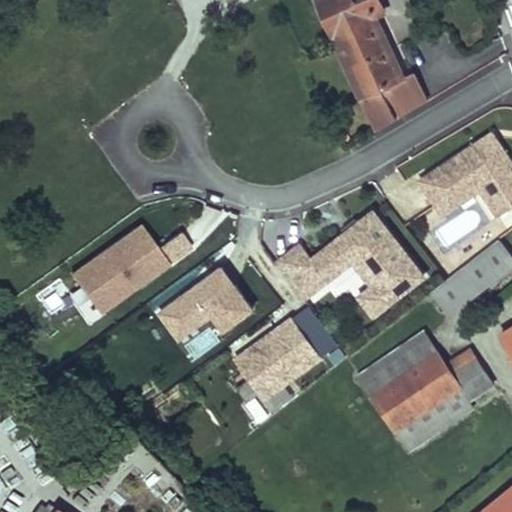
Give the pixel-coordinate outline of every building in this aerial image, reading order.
[(404,77),(374,15),(385,10),(380,0),(316,0),(379,129),(428,105),(412,73),(404,77)] [(496,141),(484,137),(475,143),(481,153),(493,159),(503,152),(496,141)] [(493,159),(481,153),(475,143),(420,180),(437,205),(469,183),(487,185),(504,211),(511,205),(511,147),(511,146),(503,152),(493,159)] [(504,211),(487,185),(469,183),(437,205),(443,214),(467,198),(482,199),(494,217),(504,211)] [(180,235),(208,256),(235,222),(207,200),(180,235)] [(372,317),(426,276),(373,208),(310,257),(298,242),(274,261),(304,299),(351,262),(369,285),(355,296),(372,317)] [(435,226),(442,244),(473,232),(466,214),(435,226)] [(179,230),(155,246),(140,223),(62,273),(91,319),(194,254),(179,230)] [(511,256),(499,239),(432,291),(451,314),(511,266),(511,256)] [(210,322),(225,341),(258,316),(217,263),(152,313),(178,346),(210,322)] [(511,329),(502,335),(511,352),(511,329)] [(423,331),(360,375),(410,450),(474,407),(469,400),(494,384),(484,369),(471,349),(446,365),(423,331)] [(511,511),(511,484),(478,511),(511,511)]
